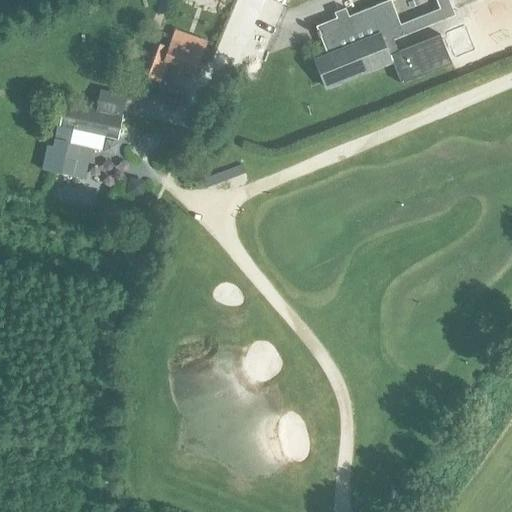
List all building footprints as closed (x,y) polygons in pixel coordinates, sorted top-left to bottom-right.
[(316,26),(328,55),(315,59),(327,88),(393,62),(402,83),(452,63),(440,34),(399,51),(394,40),(406,35),(391,0),(389,0),(349,16),(346,8),(335,13),(337,18),(316,26)] [(153,42),(147,58),(168,65),(173,67),(172,71),(184,75),(185,72),(196,76),(208,42),(175,30),(168,47),(153,42)] [(96,112),(97,109),(65,102),(59,128),(74,131),(104,137),(118,140),(124,115),(123,115),(123,117),(96,112)] [(74,131),(59,128),(58,127),(53,147),(48,146),(44,169),(61,173),(67,143),(71,143),(74,131)] [(74,131),(71,143),(101,150),(104,137),(74,131)]
